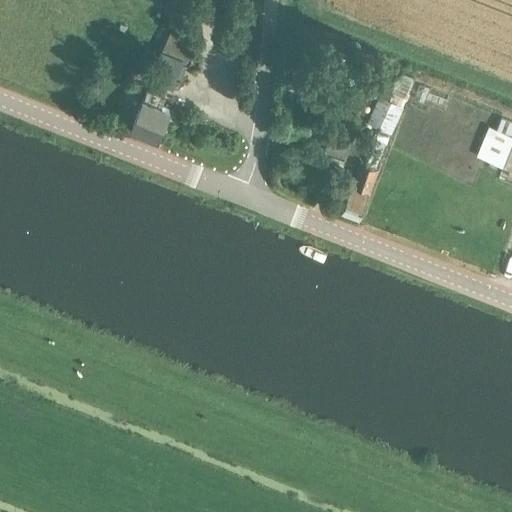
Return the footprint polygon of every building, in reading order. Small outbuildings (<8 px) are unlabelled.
[(169,31),(161,51),(149,81),(172,90),(178,76),(182,78),(187,64),(183,63),(184,61),(187,62),(196,42),(169,31)] [(148,87),(143,99),(142,99),(129,131),(156,142),(169,110),(160,106),(164,94),(148,87)] [(391,132),(403,105),(378,94),(366,122),(391,132)] [(511,134),(496,128),(484,158),(485,159),(503,166),(511,169),(511,134)] [(360,162),(341,213),(359,220),(377,168),(360,162)]
